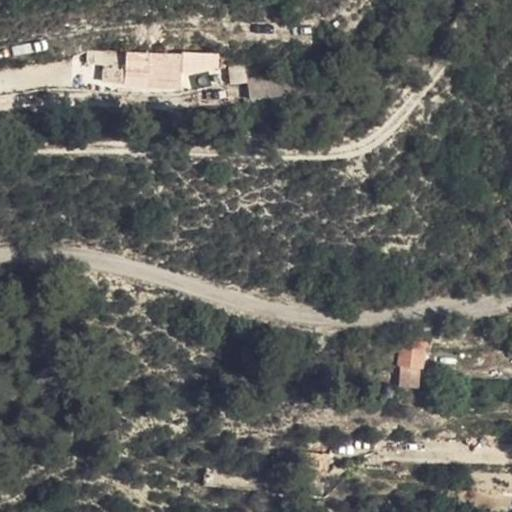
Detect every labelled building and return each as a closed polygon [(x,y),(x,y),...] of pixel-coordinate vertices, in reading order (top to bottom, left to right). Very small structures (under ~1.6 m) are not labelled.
[(189,57),(103,51),(103,64),(110,64),(110,84),(189,87),(189,57)] [(259,68),(241,70),(242,88),(261,87),(259,68)] [(389,350),(411,349),(413,339),(389,337),(385,365),(390,366),(389,350)] [(408,368),(411,349),(389,350),(390,366),(408,368)] [(325,460),(301,456),(296,481),(320,485),(325,460)]
